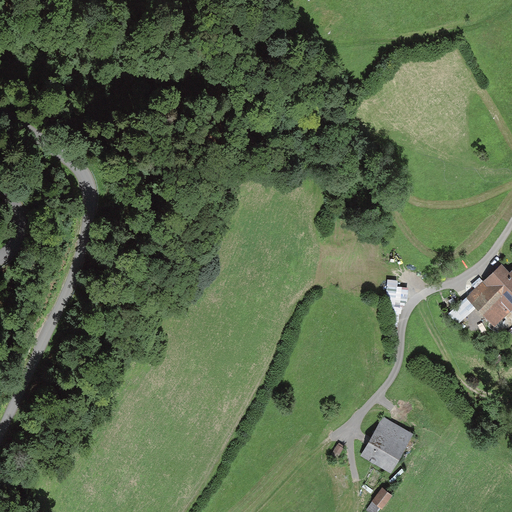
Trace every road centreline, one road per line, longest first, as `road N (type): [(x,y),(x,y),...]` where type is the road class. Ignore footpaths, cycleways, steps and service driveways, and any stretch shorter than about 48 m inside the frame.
road 1 (unclassified): [(0,109),(73,161),(90,189),(72,275),(0,430)]
road 2 (track): [(511,223),(482,263),(408,308),(393,376),(352,429),(357,511)]
road 3 (track): [(255,511),(329,438),(354,427)]
